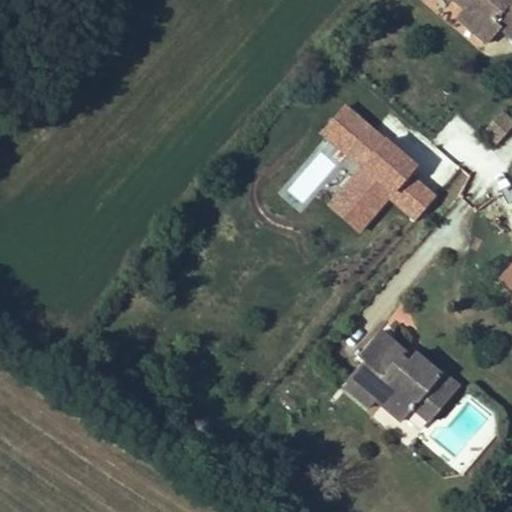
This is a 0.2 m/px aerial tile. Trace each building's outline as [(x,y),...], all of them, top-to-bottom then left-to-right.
[(511,0),(494,0),(508,11),(502,18),(511,27),(511,0)] [(494,145),(511,124),(511,121),(500,110),(480,133),(494,145)] [(422,333),(400,314),(383,334),(405,353),(421,334),(422,333)] [(421,334),(451,359),(455,353),(426,328),(422,333),(421,334)] [(409,357),(389,381),(416,405),(423,397),(448,418),(460,404),(476,417),(496,394),(480,380),(487,372),(459,349),(455,353),(451,359),(421,334),(405,353),(409,357)] [(489,369),(487,372),(480,380),(496,394),(505,383),(489,369)]
